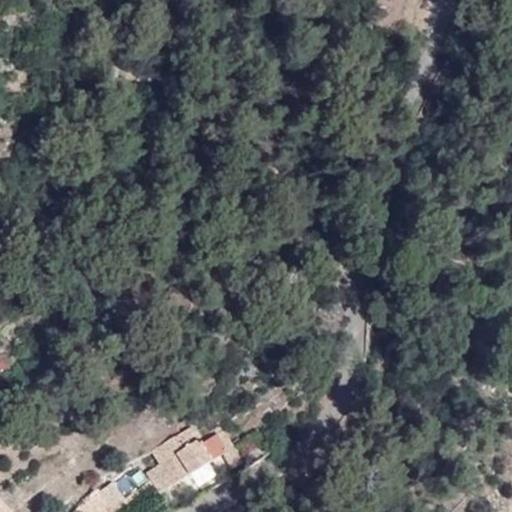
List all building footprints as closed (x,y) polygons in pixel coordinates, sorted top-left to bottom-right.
[(220,414),(214,402),(187,418),(192,428),(220,414)] [(195,435),(184,432),(171,440),(182,458),(165,468),(162,463),(148,473),(161,494),(229,452),(216,431),(199,441),(195,435)] [(140,494),(147,488),(152,484),(142,470),(136,473),(135,470),(114,485),(114,483),(102,493),(115,511),(140,494)] [(155,498),(147,488),(140,494),(146,504),(155,498)] [(0,511),(11,511),(0,501),(0,511)]
